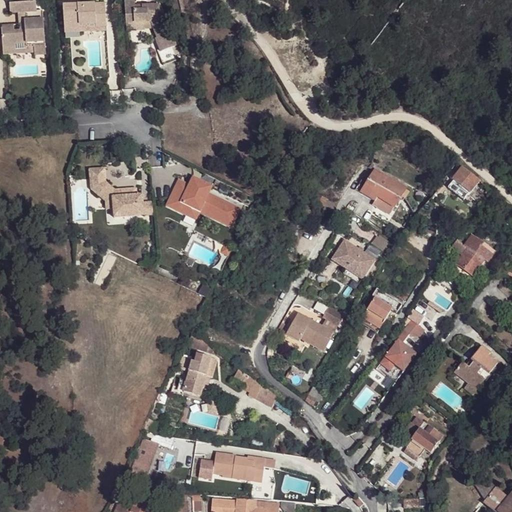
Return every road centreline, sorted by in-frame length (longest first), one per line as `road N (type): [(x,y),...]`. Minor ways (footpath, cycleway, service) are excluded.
road 1 (unknown): [(321,430),(412,299)]
road 2 (residential): [(150,120),(0,126)]
road 3 (residential): [(372,511),(302,405)]
